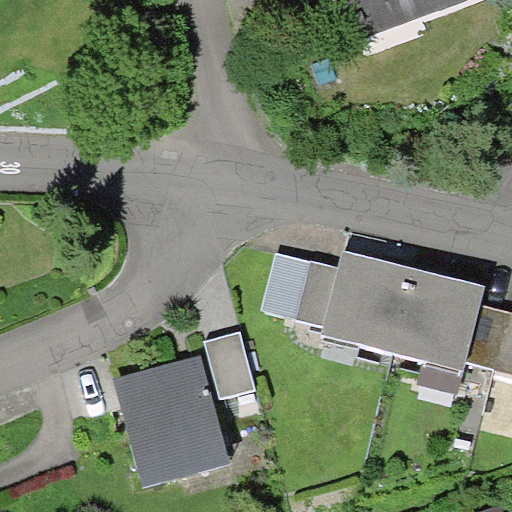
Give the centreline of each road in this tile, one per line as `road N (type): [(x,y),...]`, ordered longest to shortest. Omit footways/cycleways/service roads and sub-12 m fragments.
road 1 (residential): [(220,180),(180,252),(108,323),(0,366)]
road 2 (residential): [(220,180),(511,237)]
road 3 (residential): [(0,163),(73,162),(220,180)]
road 4 (residential): [(220,180),(186,0)]
